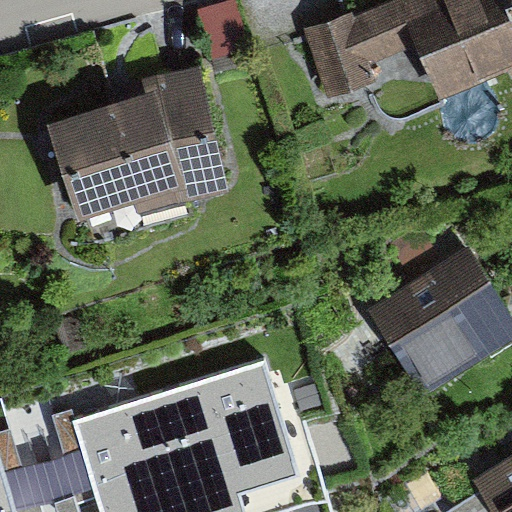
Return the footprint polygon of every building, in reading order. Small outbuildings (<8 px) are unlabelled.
[(511,0),(384,0),(314,27),(341,98),(380,83),(376,72),(424,53),(443,103),(511,76),(511,0)] [(48,114),(79,211),(134,194),(139,210),(229,181),(229,178),(218,130),(201,60),(139,74),(142,85),(48,114)] [(420,382),(423,387),(511,330),(511,304),(492,274),(470,239),(369,303),(420,382)] [(308,511),(262,364),(78,420),(105,511),(308,511)] [(19,511),(0,448),(0,511),(19,511)] [(511,511),(511,452),(483,470),(508,511),(511,511)]
